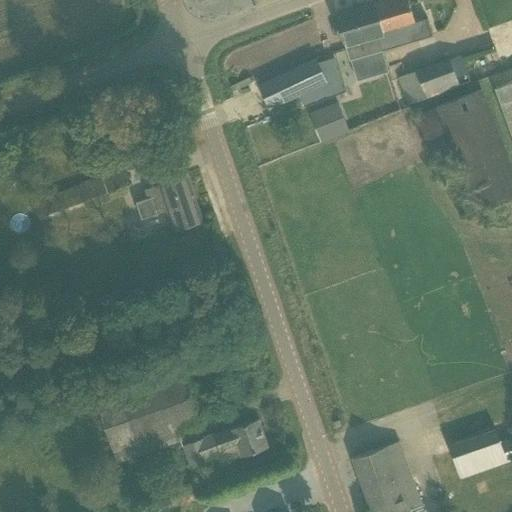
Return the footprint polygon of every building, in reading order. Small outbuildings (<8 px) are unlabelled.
[(415,24),(407,0),(386,0),(375,3),(384,32),(377,34),(382,49),(400,43),(419,39),(415,24)] [(382,49),(377,34),(384,32),(375,3),(336,15),(349,59),(382,49)] [(271,102),(328,78),(319,57),(262,80),(271,102)] [(461,85),(450,57),(398,76),(408,103),(427,97),(461,85)] [(511,81),(494,88),(511,135),(511,81)] [(511,198),(511,170),(488,109),(481,90),(417,114),(427,141),(445,132),(475,211),(511,198)] [(340,134),(329,106),(309,113),(321,141),(340,134)] [(112,121),(117,138),(149,128),(144,111),(112,121)] [(39,214),(130,183),(125,166),(79,182),(80,183),(34,199),(39,214)] [(203,220),(187,175),(145,189),(154,214),(167,210),(174,230),(203,220)] [(45,278),(50,290),(63,285),(58,273),(45,278)] [(179,427),(199,420),(182,371),(97,400),(118,461),(183,439),(179,427)] [(268,446),(258,418),(184,445),(193,471),(215,464),(214,459),(223,456),(224,461),(268,446)] [(511,442),(501,446),(493,426),(445,443),(457,474),(511,454),(511,442)] [(353,457),(371,511),(410,511),(409,507),(419,503),(399,442),(353,457)]
